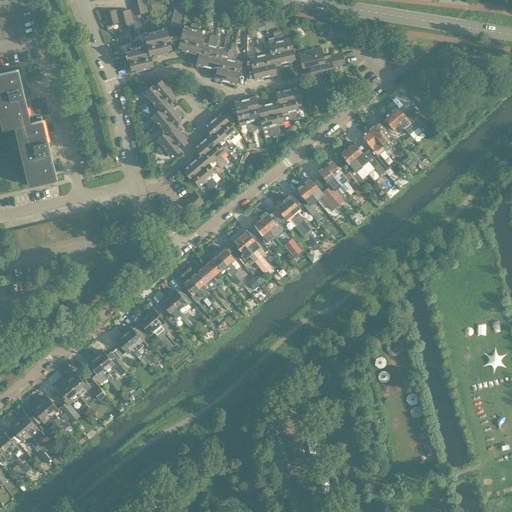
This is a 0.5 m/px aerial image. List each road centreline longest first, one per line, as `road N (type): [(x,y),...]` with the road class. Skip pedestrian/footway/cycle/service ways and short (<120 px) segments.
road 1 (residential): [(180,249),(405,66)]
road 2 (residential): [(0,402),(180,249)]
road 3 (tertiary): [(511,38),(315,7)]
road 4 (residential): [(80,197),(41,39)]
